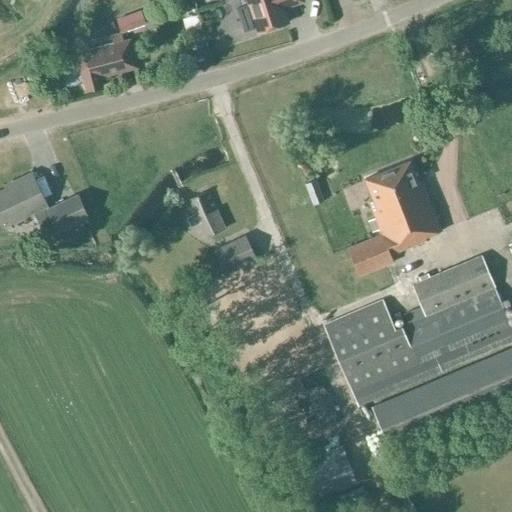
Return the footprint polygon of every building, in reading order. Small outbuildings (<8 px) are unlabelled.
[(248,0),(250,5),(236,9),(243,32),(258,28),(259,33),(287,24),(281,5),(288,3),(289,6),(303,2),(302,0),(248,0)] [(99,49),(76,55),(79,64),(75,65),(71,64),(63,66),(59,69),(64,85),(68,86),(76,84),(79,81),(83,80),(86,91),(103,87),(102,81),(110,79),(109,76),(136,69),(129,42),(100,50),(99,49)] [(418,183),(410,162),(365,180),(373,201),(369,202),(383,234),(347,249),(360,277),(394,262),(391,254),(440,233),(440,232),(442,231),(421,182),(418,183)] [(48,210),(31,174),(12,183),(13,186),(0,191),(0,217),(4,226),(33,213),(44,237),(58,230),(58,231),(87,218),(77,196),(48,210)] [(196,214),(186,218),(190,227),(200,222),(207,237),(225,229),(208,191),(189,199),(196,214)] [(256,259),(245,236),(214,251),(225,274),(256,259)] [(409,325),(495,288),(481,255),(412,284),(421,306),(404,314),(409,325)] [(396,331),(384,300),(325,325),(352,392),(350,393),(356,408),(511,341),(511,328),(495,288),(409,325),(396,331)] [(511,348),(372,408),(392,454),(511,402),(511,348)]
